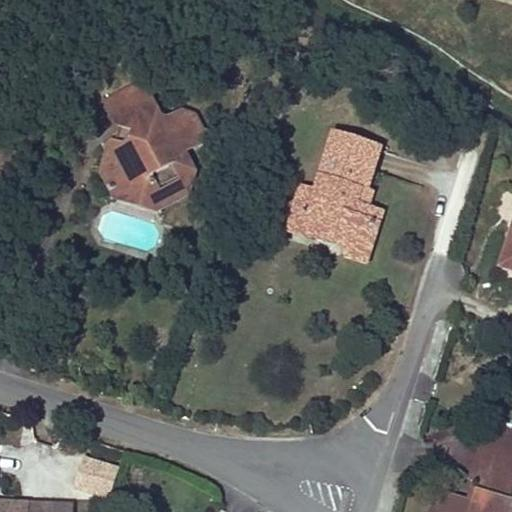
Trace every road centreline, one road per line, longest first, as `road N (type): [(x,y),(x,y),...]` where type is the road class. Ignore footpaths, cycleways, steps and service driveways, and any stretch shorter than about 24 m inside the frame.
road 1 (residential): [(0,376),(365,493)]
road 2 (residential): [(438,248),(365,493)]
